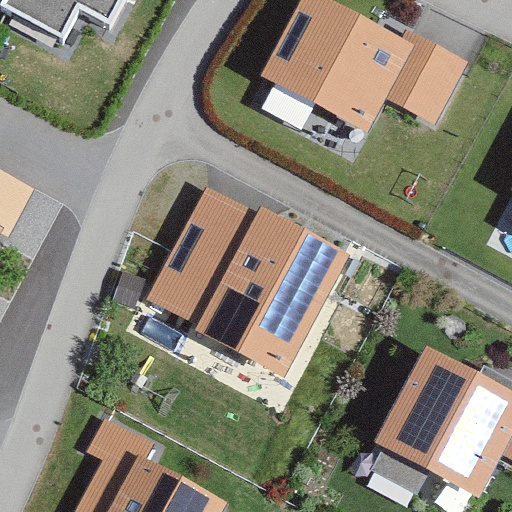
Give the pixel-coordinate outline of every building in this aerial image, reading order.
[(126,0),(0,0),(0,6),(97,57),(126,0)] [(402,55),(307,6),(271,74),(367,124),(381,97),(428,121),(457,66),(410,41),(402,55)] [(333,266),(206,198),(151,300),(278,368),(333,266)] [(0,280),(29,221),(0,206),(0,280)] [(433,366),(390,442),(472,489),(494,451),(511,461),(511,385),(483,369),(472,388),(433,366)] [(145,466),(118,511),(218,511),(220,508),(145,466)]
